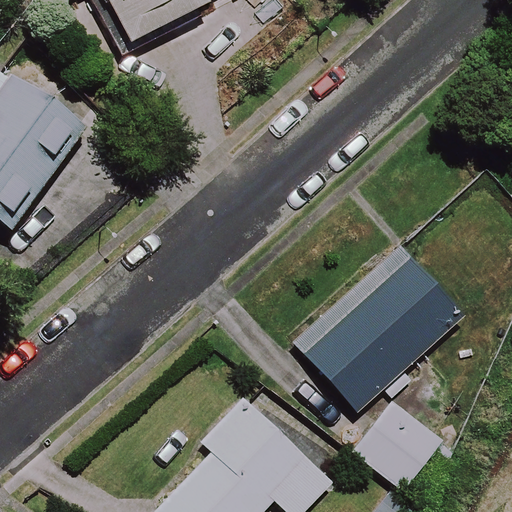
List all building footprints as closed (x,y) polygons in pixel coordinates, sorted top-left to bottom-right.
[(204,12),(197,0),(100,0),(127,51),(204,12)] [(82,139),(11,85),(0,99),(0,230),(9,237),(82,139)] [(459,323),(397,255),(292,351),(354,419),(459,323)] [(306,511),(329,489),(240,405),(199,447),(211,459),(160,511),(265,511),(271,506),(278,511),(306,511)] [(440,449),(388,409),(350,457),(402,497),(440,449)]
